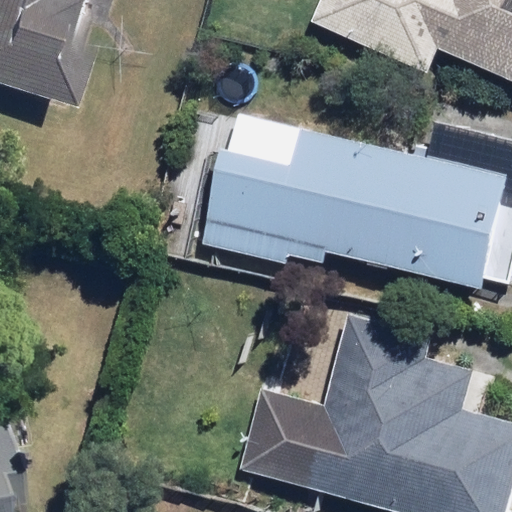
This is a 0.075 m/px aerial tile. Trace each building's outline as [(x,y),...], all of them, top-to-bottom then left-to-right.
[(0,0),(0,90),(68,110),(100,0),(0,0)] [(511,0),(327,0),(318,25),(434,70),(442,49),(511,76),(511,0)] [(511,138),(438,121),(429,158),(235,113),(204,242),(300,265),(301,259),(335,267),(338,254),(511,294),(511,138)] [(272,390),(249,470),(397,511),(511,511),(511,422),(479,414),(490,373),(432,357),(436,340),(355,317),(329,406),(272,390)] [(0,511),(0,506),(21,503),(8,424),(0,425),(0,511)]
